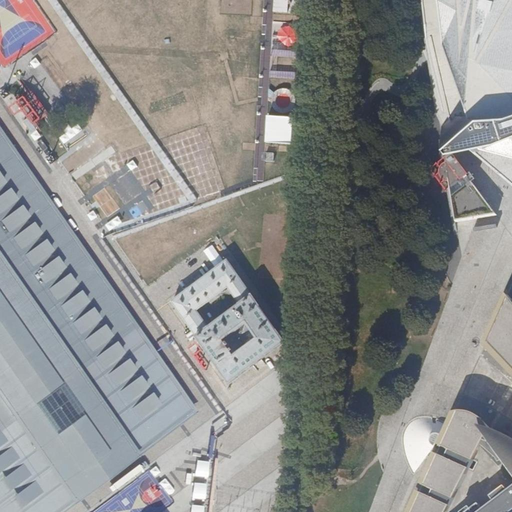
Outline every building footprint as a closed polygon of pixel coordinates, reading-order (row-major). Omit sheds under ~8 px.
[(511,0),(422,0),(436,99),(455,177),(492,171),(504,169),(511,165),(511,0)] [(28,94),(8,108),(14,117),(21,111),(32,126),(33,125),(38,134),(42,131),(36,123),(49,114),(22,79),(20,82),(28,94)] [(0,511),(54,511),(77,496),(108,474),(140,451),(195,412),(135,329),(0,139),(0,511)] [(454,179),(449,158),(434,168),(448,192),(453,225),(500,215),(474,184),(470,176),(454,179)] [(227,260),(172,301),(229,384),(285,342),(227,260)] [(511,511),(511,300),(507,294),(483,345),(511,375),(511,439),(510,438),(499,432),(489,428),(485,423),(482,419),(478,416),(472,413),(466,412),(460,411),(454,412),(442,438),(439,436),(444,425),(442,423),(431,418),(426,417),(421,417),(416,417),(411,419),(407,421),(403,424),(401,428),(399,433),(399,438),(399,446),(402,456),(406,466),(412,473),(435,444),(449,450),(445,457),(435,453),(421,485),(433,490),(430,497),(418,491),(408,511),(511,511)] [(203,354),(197,345),(189,351),(206,374),(207,374),(206,372),(209,369),(200,358),(201,356),(203,354)]
